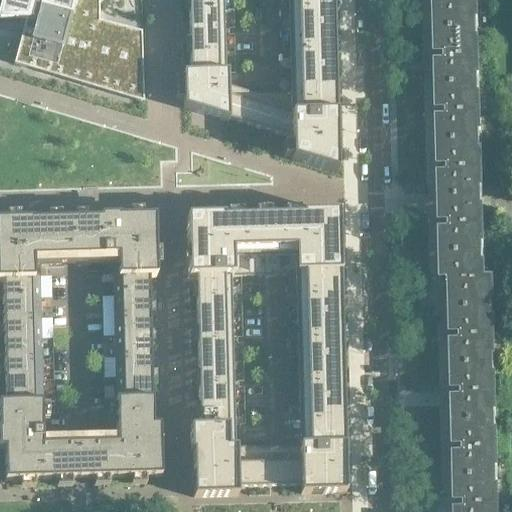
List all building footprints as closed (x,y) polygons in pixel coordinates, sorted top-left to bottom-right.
[(2,0),(0,9),(0,19),(21,19),(21,20),(25,20),(13,65),(80,85),(142,104),(141,34),(125,30),(98,30),(98,0),(2,0)] [(187,0),(189,75),(182,75),(183,110),(227,123),(227,121),(290,140),(291,161),(338,174),(335,79),(332,0),(187,0)] [(477,34),(476,6),(476,0),(435,0),(436,3),(440,3),(440,11),(436,11),(436,35),(477,34)] [(479,90),(478,62),(477,34),(436,35),(437,59),(441,59),(442,67),(437,67),(438,91),(479,90)] [(480,146),(479,118),(479,90),(438,91),(439,115),(443,115),(443,123),(439,123),(439,147),(480,146)] [(62,120),(59,137),(49,135),(47,147),(82,153),(87,124),(62,120)] [(482,205),(481,191),(480,146),(439,147),(440,171),(444,171),(445,179),(440,179),(441,205),(442,227),(446,227),(446,235),(442,235),(442,259),(483,258),(482,214),(482,205)] [(63,184),(160,182),(159,155),(62,157),(63,184)] [(337,215),(300,216),(300,218),(222,220),(222,218),(185,219),(186,251),(192,251),(192,265),(186,265),(187,279),(193,279),(197,428),(187,428),(188,452),(191,452),(192,498),(235,497),(235,489),(298,487),(298,495),(344,494),(343,438),(337,215)] [(150,219),(0,222),(0,281),(30,281),(29,260),(108,259),(109,279),(145,278),(152,278),(150,219)] [(493,314),(492,285),(484,285),(483,258),(442,259),(443,292),(451,292),(452,315),(493,314)] [(145,278),(109,279),(109,300),(145,299),(145,278)] [(0,281),(0,301),(35,301),(35,281),(30,281),(0,281)] [(145,299),(109,300),(110,320),(146,319),(145,299)] [(0,301),(0,322),(36,322),(35,301),(0,301)] [(494,370),(493,342),(493,314),(452,315),(453,338),(457,338),(457,347),(453,347),(453,371),(494,370)] [(146,340),(146,319),(110,320),(110,340),(146,340)] [(0,322),(0,325),(0,343),(36,342),(36,322),(0,322)] [(147,360),(146,340),(110,340),(111,361),(147,360)] [(0,343),(1,363),(37,362),(36,342),(0,343)] [(147,380),(147,360),(111,361),(111,381),(147,380)] [(1,363),(1,383),(37,383),(37,362),(1,363)] [(495,426),(495,398),(494,370),(453,371),(454,394),(458,394),(459,403),(454,403),(455,427),(495,426)] [(148,401),(147,380),(111,381),(112,402),(148,401)] [(1,383),(2,404),(38,403),(37,383),(1,383)] [(2,404),(0,403),(0,446),(0,447),(1,481),(157,478),(155,428),(148,428),(148,401),(112,402),(113,444),(39,446),(38,403),(2,404)] [(497,482),(496,454),(495,426),(455,427),(456,450),(460,450),(460,459),(456,459),(456,483),(497,482)] [(497,511),(498,510),(497,482),(456,483),(457,507),(461,506),(461,511),(497,511)]
